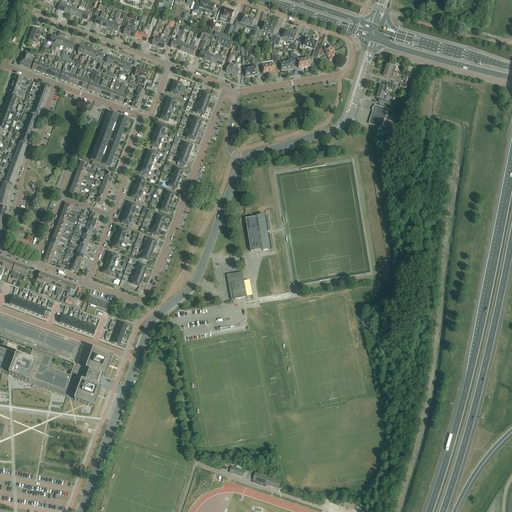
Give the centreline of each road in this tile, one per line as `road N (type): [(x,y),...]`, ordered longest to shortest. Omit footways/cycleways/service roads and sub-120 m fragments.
road 1 (motorway): [(511,171),(471,372),(429,511)]
road 2 (motorway): [(443,511),(511,237)]
road 3 (residential): [(144,304),(220,101),(231,93)]
road 4 (unclassified): [(136,358),(152,319),(196,280),(243,160)]
road 5 (residential): [(0,251),(55,84)]
road 6 (unclassified): [(79,511),(136,358)]
road 7 (residential): [(169,65),(20,7)]
road 8 (residential): [(231,93),(339,75),(352,62),(350,42)]
road 9 (residential): [(0,309),(136,358)]
road 10 (secondary): [(376,39),(511,77)]
road 11 (secondary): [(511,68),(380,29)]
